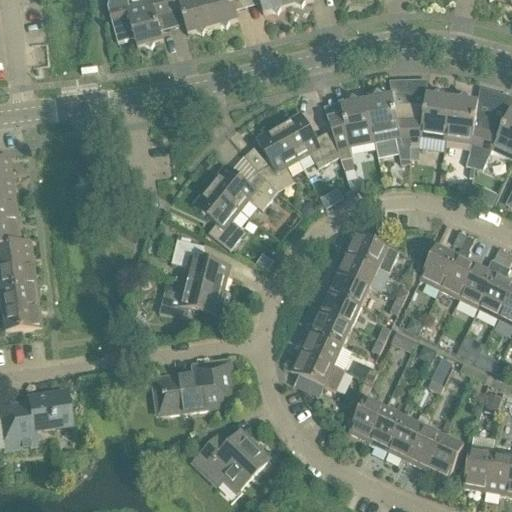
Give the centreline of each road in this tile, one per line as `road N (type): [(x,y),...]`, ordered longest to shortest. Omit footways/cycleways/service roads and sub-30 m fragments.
road 1 (tertiary): [(511,66),(430,52),(20,117)]
road 2 (residential): [(257,349),(279,281),(326,227),(402,205),(511,242)]
road 3 (residential): [(442,511),(347,473),(295,435),(257,349)]
road 4 (residential): [(257,349),(0,375)]
